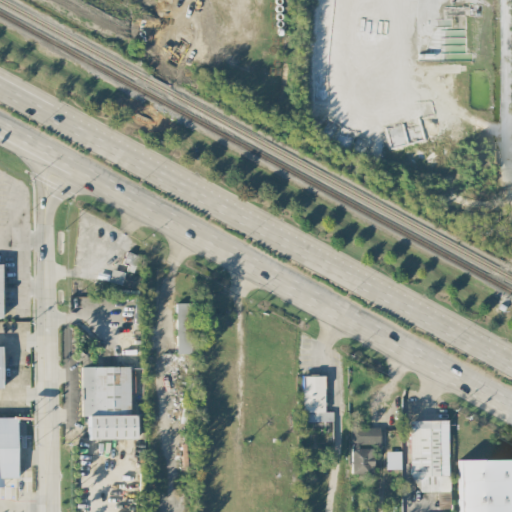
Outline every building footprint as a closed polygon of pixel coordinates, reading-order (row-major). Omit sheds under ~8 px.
[(176,353),(194,352),(193,302),(175,303),(176,353)] [(80,366),(81,416),(87,416),(87,439),(135,438),(134,414),(129,414),(128,365),(80,366)] [(324,411),(323,375),(301,375),(302,421),(333,421),(332,411),(324,411)] [(0,486),(2,487),(2,477),(16,477),(16,417),(0,416),(0,486)] [(408,420),(410,475),(418,475),(419,491),(448,490),(447,419),(408,420)] [(350,473),(373,473),(373,445),(379,445),(379,426),(350,426),(350,473)] [(400,450),(386,451),(386,468),(400,468),(400,450)] [(511,511),(511,458),(457,459),(457,511),(511,511)]
